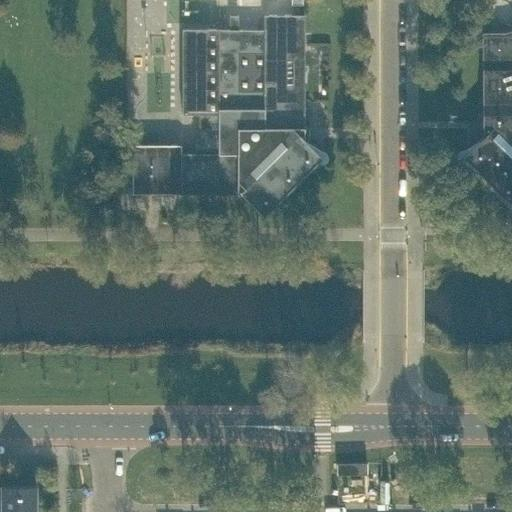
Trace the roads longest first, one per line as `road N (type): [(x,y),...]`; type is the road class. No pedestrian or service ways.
road 1 (unclassified): [(404,426),(395,0)]
road 2 (tertiary): [(404,426),(113,426)]
